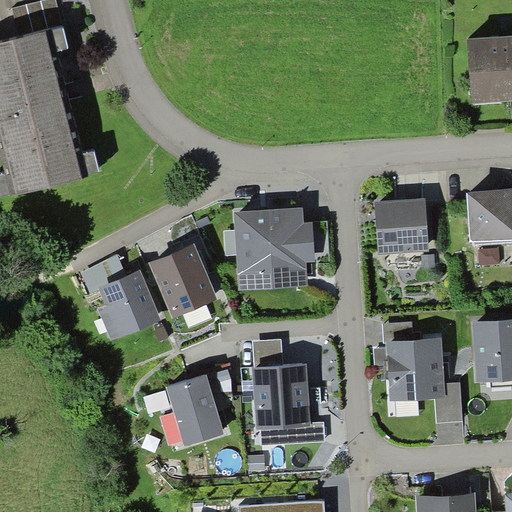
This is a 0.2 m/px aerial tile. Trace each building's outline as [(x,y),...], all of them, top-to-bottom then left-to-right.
[(45,0),(13,8),(20,38),(62,27),(55,0),(45,0)] [(82,176),(99,172),(95,151),(84,154),(57,51),(69,49),(62,27),(20,38),(0,42),(0,154),(5,173),(0,174),(0,194),(0,196),(14,193),(15,196),(83,179),(82,176)] [(511,35),(468,38),(472,103),(511,100),(511,35)] [(511,188),(467,192),(470,242),(474,242),(474,245),(511,242),(511,188)] [(379,254),(429,251),(425,198),(375,202),(379,254)] [(303,207),(234,212),(235,230),(237,254),(239,290),(308,285),(306,262),(315,261),(313,221),(304,222),(303,207)] [(175,243),(200,232),(192,215),(182,219),(180,220),(177,223),(174,225),(173,228),(172,232),(171,237),(173,240),(175,243)] [(327,221),(313,221),(315,261),(330,260),(327,221)] [(237,254),(235,230),(224,230),(226,255),(237,254)] [(218,299),(194,243),(148,262),(173,318),(218,299)] [(499,248),(479,249),(479,265),(500,264),(499,248)] [(434,254),(421,255),(422,267),(436,266),(434,254)] [(127,274),(118,255),(81,272),(91,294),(99,290),(98,287),(127,274)] [(162,320),(140,269),(127,274),(98,287),(99,290),(106,306),(98,309),(112,342),(162,320)] [(511,380),(511,318),(472,321),(476,383),(511,380)] [(413,333),(412,322),(382,323),(384,344),(386,343),(386,341),(420,339),(420,333),(413,333)] [(435,398),(445,397),(444,383),(442,337),(420,339),(386,341),(386,343),(390,401),(435,398)] [(255,367),(284,365),(282,339),(253,341),(255,367)] [(255,367),(252,367),(257,431),(261,430),(310,427),(310,423),(306,363),(284,365),(255,367)] [(224,433),(206,374),(166,386),(184,446),(224,433)] [(461,382),(444,383),(445,397),(435,398),(437,422),(463,420),(461,382)] [(324,422),(310,423),(310,427),(261,430),(262,446),(325,441),(324,422)] [(476,511),(475,492),(416,496),(417,511),(476,511)] [(240,511),(324,511),(324,501),(240,506),(240,511)]
